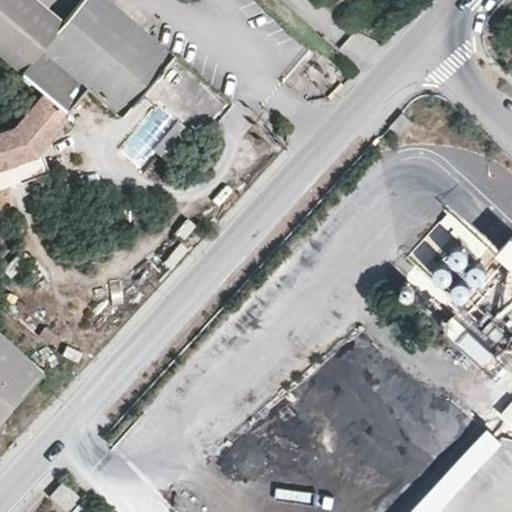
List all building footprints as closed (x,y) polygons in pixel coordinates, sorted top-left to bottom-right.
[(31,0),(0,0),(0,65),(32,92),(5,129),(0,130),(0,167),(7,165),(14,182),(40,172),(34,155),(30,151),(54,125),(50,121),(79,89),(113,117),(135,93),(153,107),(172,122),(146,148),(159,159),(184,132),(195,141),(227,106),(102,0),(80,0),(60,23),(31,0)] [(489,188),(509,205),(511,201),(511,178),(504,171),(489,188)] [(478,256),(487,247),(450,212),(441,221),(478,256)] [(511,264),(511,235),(508,233),(494,248),(511,264)] [(417,239),(402,255),(428,279),(443,262),(417,239)] [(447,283),(458,298),(485,279),(474,263),(447,283)] [(0,409),(35,374),(0,340),(0,409)] [(511,399),(510,398),(497,413),(509,424),(511,419),(511,399)] [(483,424),(402,511),(429,511),(497,437),(483,424)] [(50,497),(62,510),(77,496),(65,483),(50,497)]
